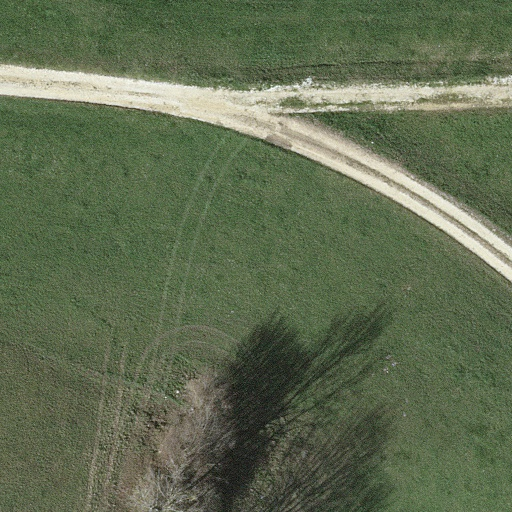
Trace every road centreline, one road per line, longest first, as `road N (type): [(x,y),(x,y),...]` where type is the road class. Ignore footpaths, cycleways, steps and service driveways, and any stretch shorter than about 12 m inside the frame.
road 1 (track): [(0,80),(235,111),(354,161),(511,265)]
road 2 (track): [(235,111),(292,100),(511,91)]
